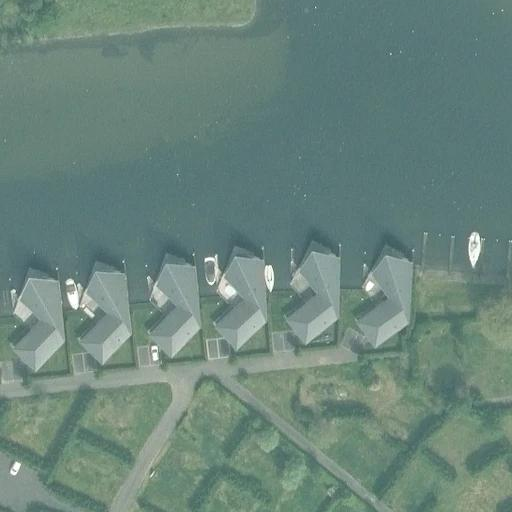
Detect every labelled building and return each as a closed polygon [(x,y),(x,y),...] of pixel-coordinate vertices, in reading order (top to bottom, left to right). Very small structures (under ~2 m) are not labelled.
[(327,320),(327,312),(332,312),(332,314),(334,314),(335,257),(327,253),(323,252),(319,251),(312,253),(309,256),(307,259),(303,268),(322,292),(290,318),(305,337),(327,320)] [(397,324),(397,316),(403,316),(403,319),(404,319),(408,261),(400,257),(396,255),(392,255),(385,257),(382,259),(380,263),(375,271),(394,296),(360,320),(375,340),(397,324)] [(256,324),(255,315),(261,315),(261,317),(262,317),(259,260),(250,256),(246,256),(242,256),(236,258),(233,261),(231,265),(227,273),(249,296),(219,324),(236,342),(256,324)] [(190,330),(189,322),(194,322),(195,324),(196,324),(190,266),(181,263),(177,263),(173,263),(166,266),(164,269),(162,273),(159,281),(181,303),(153,333),(171,350),(190,330)] [(121,337),(119,329),(125,328),(125,331),(127,330),(120,273),(111,270),(107,270),(103,270),(97,273),(94,276),(93,280),(90,288),(112,310),(84,340),(102,357),(121,337)] [(54,344),(53,336),(58,335),(59,337),(60,337),(53,280),(44,277),(40,277),(37,277),(30,280),(28,283),(26,286),(23,295),(45,317),(17,347),(35,364),(54,344)] [(479,324),(485,372),(502,370),(496,322),(479,324)] [(476,366),(476,351),(459,351),(460,366),(476,366)] [(341,391),(342,378),(303,375),(302,389),(341,391)] [(405,398),(413,384),(402,378),(394,392),(405,398)] [(388,412),(405,432),(439,404),(422,384),(388,412)] [(125,385),(94,388),(96,413),(127,410),(125,385)] [(227,416),(235,403),(205,386),(197,399),(227,416)] [(55,395),(16,396),(16,409),(55,409),(55,395)] [(446,451),(475,422),(462,410),(433,438),(446,451)] [(111,412),(111,429),(128,429),(128,412),(111,412)] [(207,424),(219,431),(225,419),(213,413),(207,424)] [(357,421),(341,446),(381,471),(397,446),(357,421)] [(279,459),(287,447),(250,422),(242,433),(279,459)] [(109,464),(115,450),(74,431),(67,446),(109,464)] [(161,450),(198,474),(206,461),(169,437),(161,450)] [(396,478),(416,493),(436,466),(417,451),(396,478)] [(224,471),(214,490),(247,508),(257,489),(224,471)] [(269,511),(297,511),(293,510),(307,482),(289,473),(269,511)] [(365,511),(351,499),(338,511),(365,511)] [(130,511),(158,511),(136,501),(130,511)] [(447,511),(433,501),(424,511),(447,511)]
